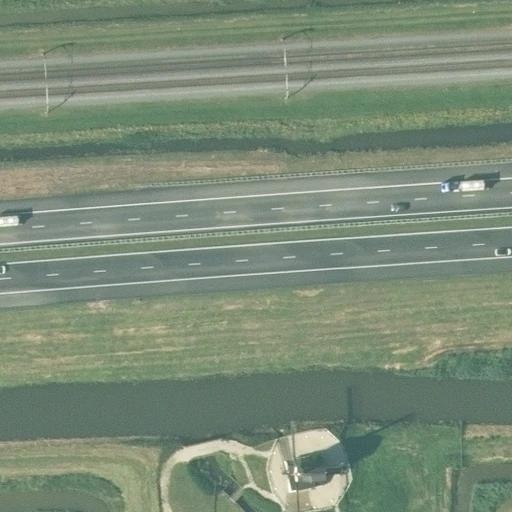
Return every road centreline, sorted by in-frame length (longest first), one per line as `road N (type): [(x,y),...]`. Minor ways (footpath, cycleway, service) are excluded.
road 1 (motorway): [(511,194),(0,235)]
road 2 (motorway): [(0,285),(511,244)]
